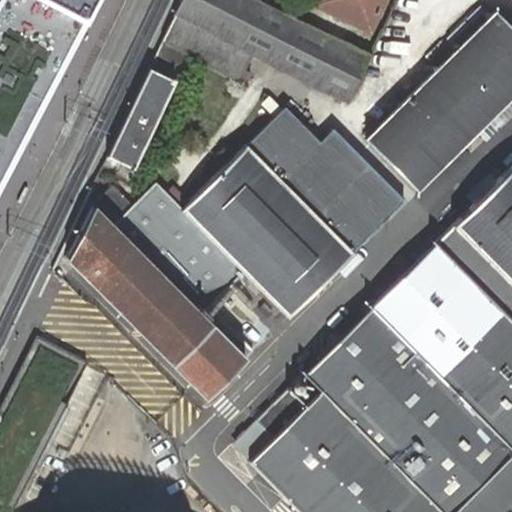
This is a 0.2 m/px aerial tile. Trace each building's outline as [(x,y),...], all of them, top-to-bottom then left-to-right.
[(0,0),(0,180),(30,123),(85,16),(93,0),(0,0)] [(220,0),(179,0),(161,39),(186,52),(245,84),(251,73),(245,70),(252,55),(205,31),(220,0)] [(291,17),(289,16),(256,0),(220,0),(205,31),(252,55),(346,103),(368,55),(342,43),(319,31),(291,17)] [(318,0),(316,4),(370,29),(383,0),(318,0)] [(298,2),(291,17),(319,31),(325,19),(325,17),(298,2)] [(466,40),(365,140),(415,190),(511,92),(511,30),(494,12),(479,27),(467,16),(454,29),(466,40)] [(325,19),(319,31),(342,43),(348,30),(325,19)] [(342,43),(368,55),(375,40),(349,28),(348,30),(342,43)] [(186,52),(161,39),(155,53),(173,62),(174,61),(179,64),(186,52)] [(148,67),(127,111),(153,124),(174,79),(148,67)] [(286,104),(245,145),(352,253),(404,201),(333,130),(323,140),(286,104)] [(127,111),(106,155),(132,167),(153,124),(127,111)] [(187,203),(180,210),(242,272),(255,285),(247,292),(258,303),(265,296),(287,317),(352,253),(245,145),(230,160),(187,203)] [(132,167),(106,155),(99,169),(125,181),(132,167)] [(511,164),(495,182),(474,204),(452,225),(434,243),(511,321),(511,164)] [(467,197),(474,204),(495,182),(488,176),(467,197)] [(180,210),(165,194),(154,183),(141,196),(132,205),(112,185),(92,206),(66,257),(171,364),(204,397),(220,384),(245,359),(252,350),(208,306),(242,272),(180,210)] [(172,188),(165,194),(180,210),(187,203),(172,188)] [(511,321),(434,243),(231,445),(298,511),(455,511),(511,456),(511,321)] [(85,368),(31,341),(0,402),(0,511),(11,511),(34,467),(85,368)] [(511,511),(511,456),(455,511),(511,511)]
